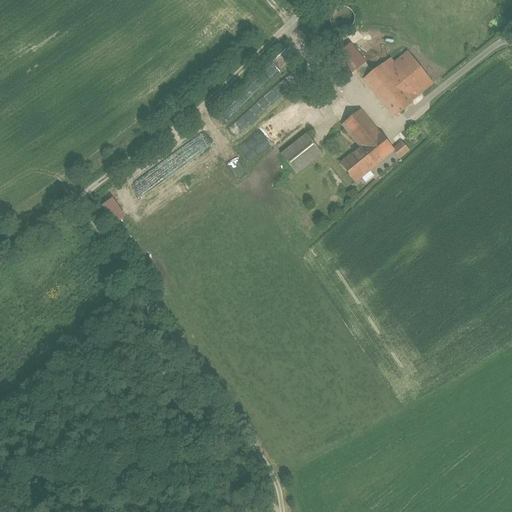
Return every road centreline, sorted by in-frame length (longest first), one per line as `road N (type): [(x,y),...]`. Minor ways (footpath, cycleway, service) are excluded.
road 1 (track): [(288,23),(206,105),(75,193),(251,438),(275,478),(281,511)]
road 2 (track): [(273,511),(209,461),(0,477)]
road 3 (track): [(511,40),(503,39),(390,128)]
